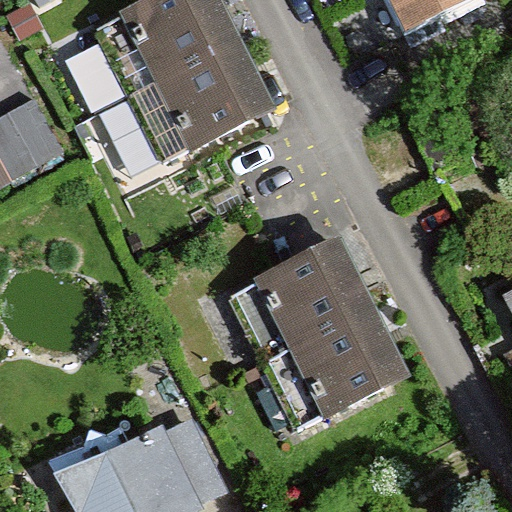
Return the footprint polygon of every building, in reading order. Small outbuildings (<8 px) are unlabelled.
[(214,0),(161,0),(118,21),(186,161),(273,118),(214,0)] [(388,0),(406,36),(478,0),(388,0)] [(95,100),(128,84),(102,32),(69,48),(95,100)] [(0,186),(65,150),(35,97),(0,116),(0,186)] [(344,242),(257,284),(326,424),(412,381),(344,242)] [(194,419),(167,432),(201,505),(228,492),(194,419)] [(167,432),(163,425),(59,475),(77,511),(194,511),(202,508),(201,505),(167,432)]
